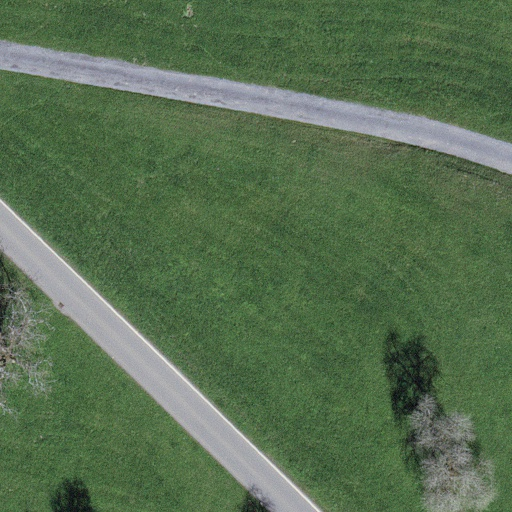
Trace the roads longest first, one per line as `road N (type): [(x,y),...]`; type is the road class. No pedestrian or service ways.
road 1 (track): [(0,63),(360,120),(511,159)]
road 2 (unclassified): [(0,222),(292,511)]
